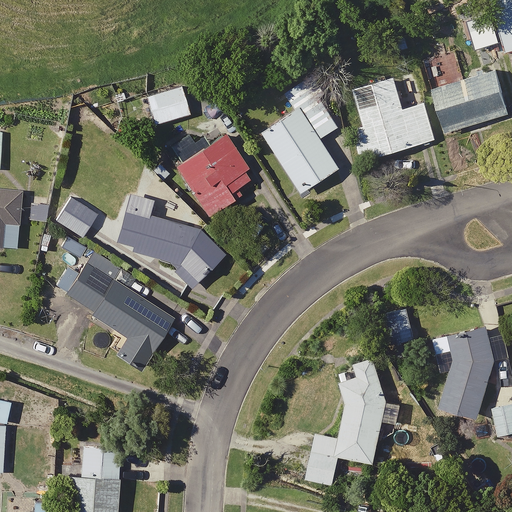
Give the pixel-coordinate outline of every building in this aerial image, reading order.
[(511,0),(486,0),(489,10),(470,15),(478,46),(499,40),(502,51),(511,47),(511,0)] [(504,111),(491,66),(430,84),(443,128),(504,111)] [(336,124),(304,72),(281,87),(293,106),(260,127),(298,189),(336,165),(317,136),(336,124)] [(399,105),(390,72),(350,83),(360,122),(349,125),(357,156),(431,137),(421,99),(399,105)] [(184,112),(176,81),(142,90),(149,121),(184,112)] [(193,148),(182,131),(166,142),(176,158),(172,161),(203,210),(234,191),(230,184),(246,174),(219,131),(193,148)] [(17,188),(0,187),(0,224),(0,221),(15,222),(17,188)] [(148,196),(127,191),(114,235),(129,240),(127,247),(165,258),(186,283),(225,252),(199,225),(144,213),(148,196)] [(94,210),(68,194),(53,218),(79,235),(94,210)] [(46,198),(27,195),(24,217),(42,220),(46,198)] [(116,267),(87,248),(60,289),(88,307),(86,311),(121,333),(111,350),(136,366),(170,313),(111,275),(116,267)] [(412,337),(405,305),(381,310),(388,342),(412,337)] [(443,330),(449,360),(437,404),(475,414),(490,359),(479,322),(443,330)] [(394,422),(398,404),(344,392),(332,452),(371,460),(379,419),(394,422)] [(511,429),(511,406),(511,401),(489,406),(494,433),(511,429)] [(112,511),(116,442),(78,440),(76,468),(64,467),(61,511),(112,511)]
